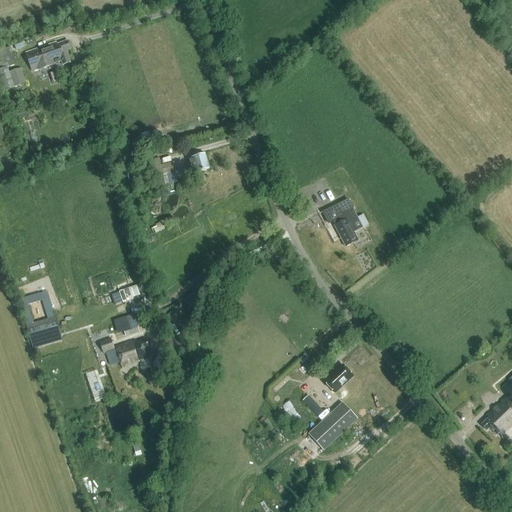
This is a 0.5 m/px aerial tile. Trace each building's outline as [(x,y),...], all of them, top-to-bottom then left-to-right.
[(38,71),(54,65),(53,64),(61,61),(63,65),(70,63),(66,51),(70,49),(67,41),(57,45),(56,43),(26,53),(32,71),(38,69),(38,71)] [(0,50),(0,69),(14,66),(9,48),(0,50)] [(13,88),(26,83),(21,68),(8,73),(13,88)] [(196,172),(209,169),(205,154),(189,159),(190,163),(186,163),(187,168),(191,167),(191,168),(195,167),(196,172)] [(134,160),(136,170),(140,169),(142,179),(175,172),(173,162),(161,165),(159,159),(146,161),(146,157),(134,160)] [(358,241),(349,223),(357,219),(353,211),(343,216),(336,202),(321,210),(329,224),(332,222),(336,230),(346,247),(358,241)] [(165,222),(153,227),(156,234),(168,228),(165,222)] [(142,283),(121,290),(126,303),(147,296),(142,283)] [(117,319),(120,333),(140,329),(138,315),(117,319)] [(52,318),(34,323),(38,336),(56,331),(52,318)] [(51,333),(39,337),(40,342),(53,339),(51,333)] [(103,354),(115,350),(111,338),(99,342),(103,354)] [(145,349),(149,348),(146,340),(135,343),(134,341),(115,347),(122,368),(138,362),(137,361),(148,357),(145,349)] [(311,360),(305,354),(299,360),(304,366),(311,360)] [(343,365),(324,382),(335,394),(354,377),(343,365)] [(307,397),(302,401),(308,407),(313,403),(307,397)] [(489,418),(481,425),(487,431),(490,428),(496,435),(498,433),(502,430),(505,433),(506,432),(511,425),(511,404),(506,398),(496,408),(497,409),(495,411),(493,410),(487,416),(489,418)] [(309,418),(290,399),(281,408),(300,427),(309,418)] [(342,403),(308,435),(324,451),(358,420),(342,403)] [(138,444),(132,446),(136,457),(142,455),(138,444)]
